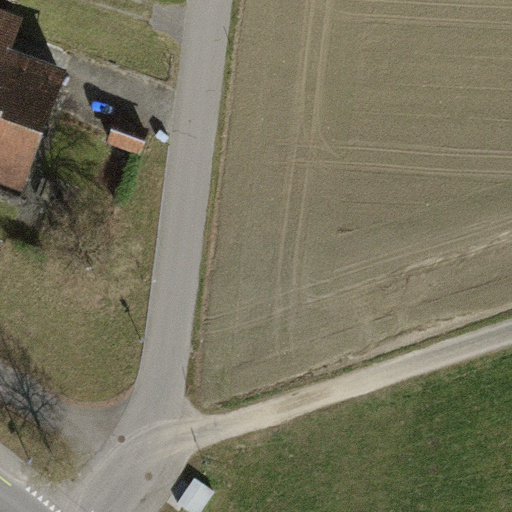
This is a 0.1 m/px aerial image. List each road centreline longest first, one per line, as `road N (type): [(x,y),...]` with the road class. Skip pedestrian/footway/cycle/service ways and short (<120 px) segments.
road 1 (residential): [(218,0),(165,377),(138,447),(95,511)]
road 2 (track): [(511,332),(138,447)]
